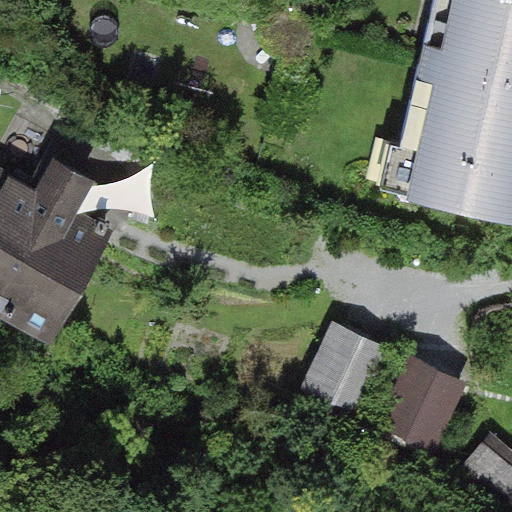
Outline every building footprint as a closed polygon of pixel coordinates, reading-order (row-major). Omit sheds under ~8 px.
[(511,224),(511,0),(429,0),(385,196),(511,224)] [(3,167),(0,171),(0,312),(58,346),(122,237),(3,167)] [(388,348),(331,321),(300,386),(358,413),(388,348)] [(435,452),(468,383),(409,356),(376,425),(435,452)] [(511,437),(494,424),(473,452),(496,469),(511,447),(511,437)]
